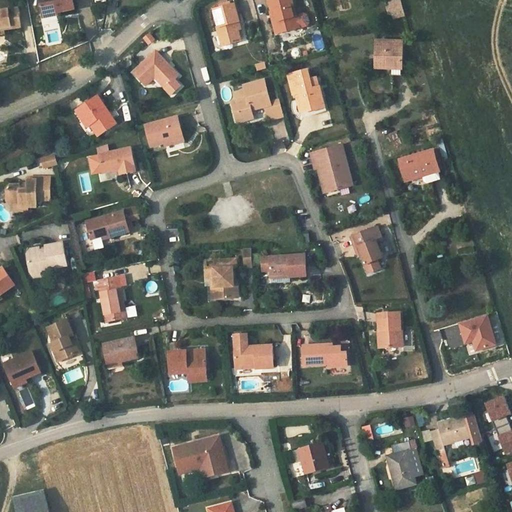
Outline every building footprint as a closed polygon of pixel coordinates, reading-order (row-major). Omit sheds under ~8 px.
[(40,0),(43,15),(58,12),(75,9),(73,0),(40,0)] [(291,7),(294,7),(292,0),(269,0),(273,12),(275,12),(277,21),(274,23),(277,34),(308,25),(310,22),(308,16),(305,14),(297,16),(294,17),(291,7)] [(405,14),(400,0),(398,0),(390,3),(391,6),(388,7),(389,14),(393,12),(395,18),(405,14)] [(241,41),(238,30),(236,23),(239,22),(240,22),(235,4),(215,10),(220,27),(218,28),(223,46),(241,41)] [(0,30),(5,30),(22,27),(19,8),(0,11),(0,30)] [(320,33),(311,36),(316,49),(325,46),(320,33)] [(149,34),(144,39),(149,45),(154,40),(149,34)] [(403,42),(378,41),(377,67),(393,68),(393,75),(401,75),(403,42)] [(147,85),(156,77),(159,74),(169,84),(170,85),(180,76),(156,51),(134,73),(147,85)] [(314,89),(311,80),(309,71),(289,76),(295,100),(299,102),(300,106),(304,105),(306,112),(326,106),(320,87),(314,89)] [(159,74),(156,77),(166,87),(169,84),(159,74)] [(318,78),(311,80),(314,89),(320,87),(318,78)] [(240,114),(243,122),(254,119),(252,111),(264,107),(268,121),(284,116),(280,100),(271,102),(265,80),(244,86),(246,90),(235,94),(237,102),(233,103),(236,115),(240,114)] [(86,117),(92,125),(100,136),(118,124),(99,96),(77,111),(83,119),(86,117)] [(304,105),(300,106),(303,117),(327,110),(326,106),(306,112),(304,105)] [(86,117),(83,119),(89,127),(92,125),(86,117)] [(166,143),(185,138),(179,117),(146,126),(152,147),(166,143)] [(185,138),(166,143),(166,146),(185,141),(185,138)] [(343,145),(311,153),(316,169),(321,168),(328,193),(353,185),(343,145)] [(99,148),(100,155),(104,173),(121,169),(122,174),(137,171),(132,148),(108,153),(106,146),(99,148)] [(439,172),(436,162),(433,150),(400,159),(406,182),(423,177),(438,172),(439,172)] [(43,169),(57,165),(55,153),(40,156),(43,169)] [(438,172),(423,177),(424,182),(427,184),(441,180),(438,172)] [(22,189),(22,184),(13,184),(9,188),(8,201),(12,205),(22,205),(22,207),(29,207),(39,207),(39,201),(51,200),(52,177),(29,176),(29,181),(29,189),(22,189)] [(136,206),(124,208),(128,222),(139,219),(136,206)] [(109,238),(125,234),(122,222),(127,221),(124,211),(88,222),(92,239),(103,236),(109,235),(109,238)] [(130,232),(127,221),(122,222),(125,234),(130,232)] [(351,237),(356,248),(358,247),(361,254),(369,273),(381,268),(378,260),(383,257),(376,240),(373,241),(368,230),(351,237)] [(41,250),(41,247),(30,249),(28,254),(31,273),(42,271),(43,275),(52,273),(52,269),(68,265),(64,243),(47,246),(47,249),(41,250)] [(246,268),(253,267),(252,248),(245,249),(246,268)] [(272,271),(272,275),(272,283),(290,282),(290,277),(307,277),(306,255),(262,257),(264,272),(272,271)] [(216,277),(217,299),(239,298),(238,286),(235,285),(234,268),(237,268),(237,259),(215,261),(215,269),(207,269),(208,278),(212,278),(216,277)] [(207,261),(207,269),(215,269),(215,261),(207,261)] [(0,300),(1,300),(2,297),(1,296),(16,285),(3,268),(0,270),(0,300)] [(115,286),(121,285),(127,284),(125,276),(113,278),(115,286)] [(120,302),(124,301),(121,285),(115,286),(113,278),(95,282),(97,290),(100,289),(107,322),(123,319),(120,302)] [(401,313),(379,314),(381,333),(383,333),(384,350),(404,349),(403,332),(402,332),(401,313)] [(465,338),(473,336),(477,350),(497,344),(489,318),(488,314),(460,322),(465,338)] [(70,337),(74,335),(68,319),(48,327),(54,343),(52,344),(58,361),(76,354),(70,337)] [(80,352),(74,335),(70,337),(76,354),(80,352)] [(256,364),(256,368),(256,370),(275,368),(273,345),(248,347),(248,335),(235,335),(236,347),(235,347),(236,366),(256,364)] [(104,345),(108,363),(123,360),(123,361),(140,358),(136,337),(104,345)] [(341,346),(334,347),(329,347),(329,345),(304,346),(305,366),(329,364),(329,367),(348,366),(347,352),(341,353),(341,346)] [(188,354),(188,351),(170,352),(172,375),(189,373),(208,372),(206,353),(188,354)] [(32,352),(12,360),(5,363),(4,364),(13,384),(25,379),(40,372),(32,352)] [(3,357),(5,363),(12,360),(10,355),(3,357)] [(123,360),(108,363),(109,368),(124,365),(123,361),(123,360)] [(69,383),(80,377),(76,369),(64,374),(69,383)] [(208,372),(189,373),(189,382),(208,381),(208,372)] [(27,383),(25,379),(13,384),(15,388),(27,383)] [(28,387),(20,390),(26,407),(34,404),(28,387)] [(511,413),(505,397),(486,404),(507,454),(511,451),(511,428),(507,415),(511,413)] [(437,455),(446,452),(444,446),(471,437),(473,442),(482,439),(475,412),(437,423),(439,429),(441,436),(433,439),(437,455)] [(404,427),(414,426),(414,417),(404,418),(404,427)] [(370,425),(364,427),(367,440),(373,438),(370,425)] [(441,436),(439,429),(431,432),(433,439),(441,436)] [(205,467),(207,477),(229,471),(221,437),(173,448),(180,474),(201,468),(205,467)] [(411,440),(407,441),(410,450),(406,451),(414,476),(416,476),(415,472),(419,470),(411,440)] [(410,450),(407,441),(391,446),(394,455),(388,456),(397,489),(416,484),(414,476),(406,451),(410,450)] [(330,469),(323,443),(299,449),(306,474),(330,469)] [(446,452),(437,455),(439,461),(441,469),(450,466),(446,452)] [(485,472),(475,473),(476,483),(485,482),(485,472)] [(48,511),(43,489),(15,496),(18,511),(48,511)] [(303,497),(291,500),(293,509),(306,505),(303,497)] [(234,511),(232,502),(208,509),(209,511),(234,511)]
